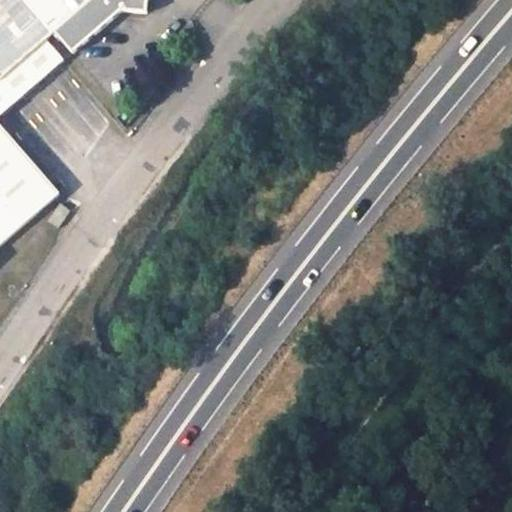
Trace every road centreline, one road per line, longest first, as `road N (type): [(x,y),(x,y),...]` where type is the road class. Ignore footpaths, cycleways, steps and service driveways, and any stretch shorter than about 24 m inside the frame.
road 1 (trunk): [(124,511),(346,210),(511,12)]
road 2 (residential): [(278,0),(162,127),(0,380)]
